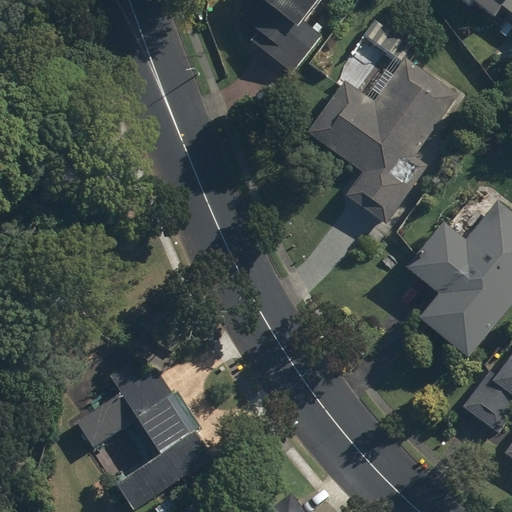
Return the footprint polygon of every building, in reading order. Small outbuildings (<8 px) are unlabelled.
[(250,41),(292,74),(322,37),(304,23),(322,0),(237,0),(235,3),(245,11),(240,17),(258,32),(250,41)] [(511,0),(459,0),(468,7),(472,2),(493,18),(501,7),(511,15),(511,0)] [(346,197),(386,225),(428,166),(415,157),(458,98),(405,60),(375,102),(345,81),(307,134),(362,174),(346,197)] [(469,364),(511,307),(511,218),(499,208),(468,248),(442,228),(404,277),(433,299),(415,323),(469,364)] [(132,511),(216,460),(150,352),(66,403),(94,449),(132,426),(154,462),(115,485),(132,511)] [(511,357),(496,378),(491,373),(467,409),(499,432),(511,414),(511,447),(507,455),(511,458),(511,357)] [(206,511),(198,501),(182,511),(206,511)]
